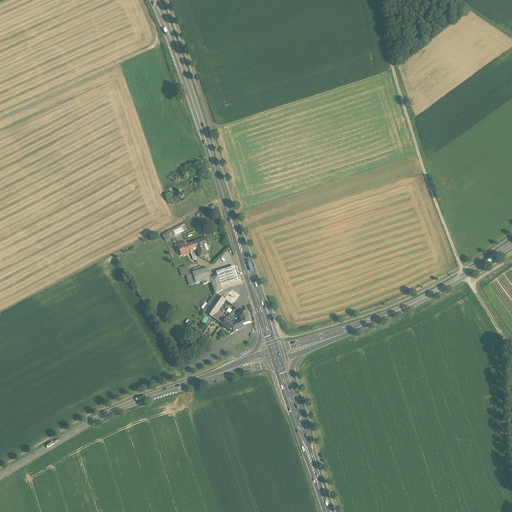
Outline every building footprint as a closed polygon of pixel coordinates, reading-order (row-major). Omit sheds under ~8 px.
[(170,231),(162,235),(165,241),(170,239),(168,235),(171,233),(170,231)] [(205,240),(195,243),(197,248),(197,250),(200,258),(206,256),(204,252),(206,251),(204,245),(207,244),(205,240)] [(189,253),(188,252),(188,253),(186,247),(187,246),(187,244),(182,245),(179,246),(181,251),(182,256),(189,253)] [(197,250),(197,248),(193,249),(188,251),(188,252),(191,252),(194,260),(196,259),(194,252),(197,250)] [(187,267),(181,269),(183,276),(189,274),(187,267)] [(195,273),(193,274),(193,276),(196,284),(206,281),(211,279),(207,269),(203,270),(198,272),(195,273)] [(218,277),(221,288),(234,284),(240,282),(236,269),(230,270),(217,274),(218,277)] [(193,276),(188,277),(191,286),(196,284),(193,276)] [(218,277),(211,279),(212,282),(214,288),(215,292),(216,295),(216,294),(222,291),(221,288),(218,277)] [(216,294),(216,295),(211,300),(215,303),(219,296),(216,294)] [(207,314),(212,318),(217,312),(225,301),(219,296),(215,303),(207,314)] [(211,300),(203,311),(207,314),(215,303),(211,300)] [(237,310),(234,311),(227,319),(234,325),(235,324),(240,321),(238,315),(239,314),(237,310)] [(217,312),(212,318),(222,325),(227,319),(217,312)] [(239,314),(238,315),(240,321),(242,326),(243,325),(244,327),(251,323),(247,312),(239,314)] [(240,321),(235,324),(234,325),(227,319),(222,325),(233,333),(244,327),(243,325),(242,326),(240,321)]
